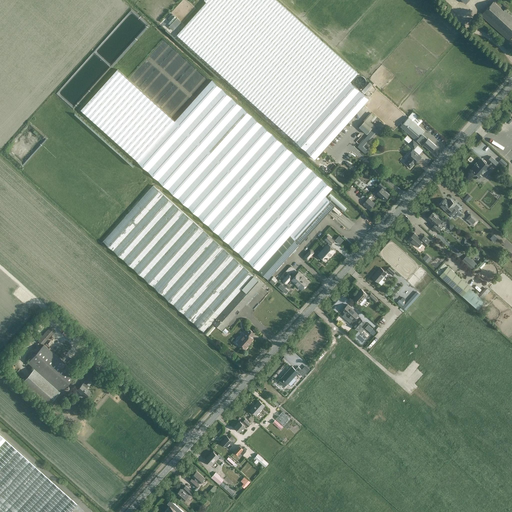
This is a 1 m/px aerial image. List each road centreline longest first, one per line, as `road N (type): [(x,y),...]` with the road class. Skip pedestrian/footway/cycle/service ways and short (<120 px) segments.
road 1 (tertiary): [(130,511),(511,83)]
road 2 (unknown): [(313,306),(404,388)]
